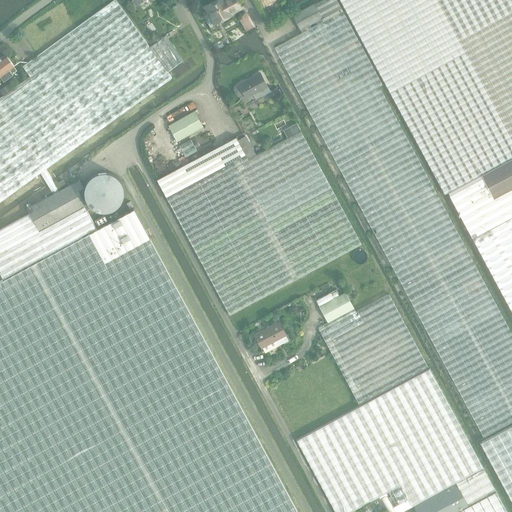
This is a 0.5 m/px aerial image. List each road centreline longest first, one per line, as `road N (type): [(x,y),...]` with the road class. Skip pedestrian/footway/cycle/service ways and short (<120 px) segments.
road 1 (unclassified): [(305,511),(110,151),(128,138)]
road 2 (unclassified): [(128,138),(328,511)]
road 3 (unclassified): [(128,138),(203,85),(212,66),(180,0)]
